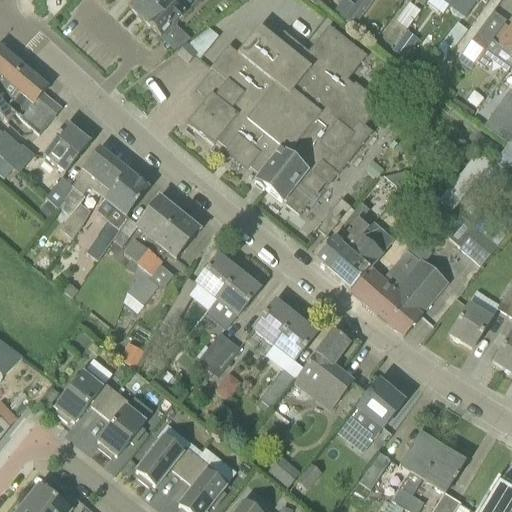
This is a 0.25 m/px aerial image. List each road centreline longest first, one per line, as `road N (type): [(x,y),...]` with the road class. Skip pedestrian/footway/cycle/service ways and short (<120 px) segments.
road 1 (residential): [(511,425),(367,327),(174,169),(3,14)]
road 2 (residential): [(37,437),(131,511)]
